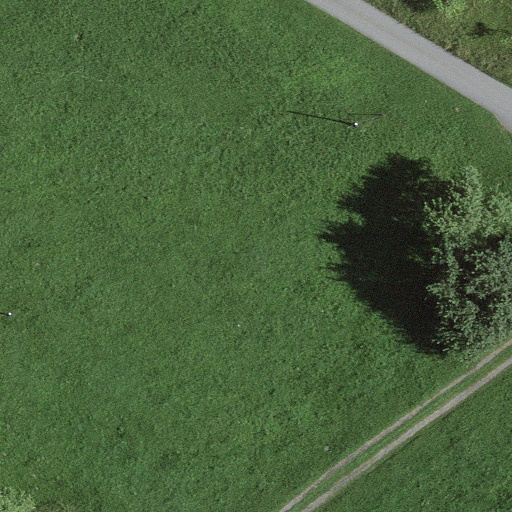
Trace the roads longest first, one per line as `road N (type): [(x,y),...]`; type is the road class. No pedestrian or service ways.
road 1 (track): [(511,353),(304,511)]
road 2 (residential): [(511,106),(332,0)]
